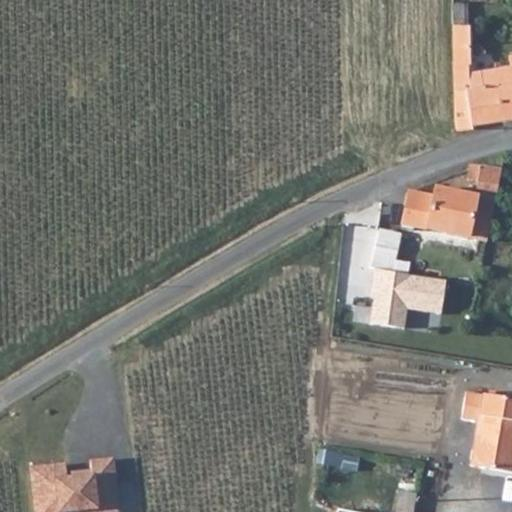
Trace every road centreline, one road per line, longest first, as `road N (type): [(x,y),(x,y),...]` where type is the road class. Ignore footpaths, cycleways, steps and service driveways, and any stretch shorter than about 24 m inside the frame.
road 1 (unclassified): [(511,142),(318,212),(0,408)]
road 2 (track): [(334,204),(298,511)]
